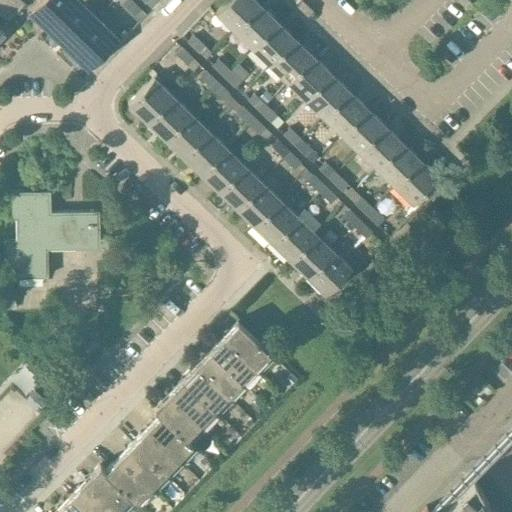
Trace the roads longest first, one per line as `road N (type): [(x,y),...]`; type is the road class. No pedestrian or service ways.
road 1 (residential): [(5,511),(229,277),(232,264),(83,108)]
road 2 (tertiary): [(280,511),(385,388),(511,260)]
road 3 (residential): [(511,24),(431,106),(377,53)]
road 4 (residential): [(83,108),(187,0)]
